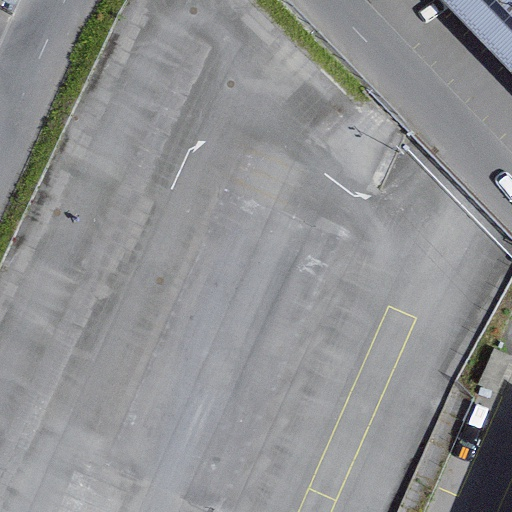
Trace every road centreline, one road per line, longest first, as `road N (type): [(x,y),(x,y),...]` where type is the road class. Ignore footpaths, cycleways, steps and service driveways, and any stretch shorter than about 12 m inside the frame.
road 1 (unclassified): [(327,0),(511,200)]
road 2 (unclassified): [(0,147),(65,0)]
